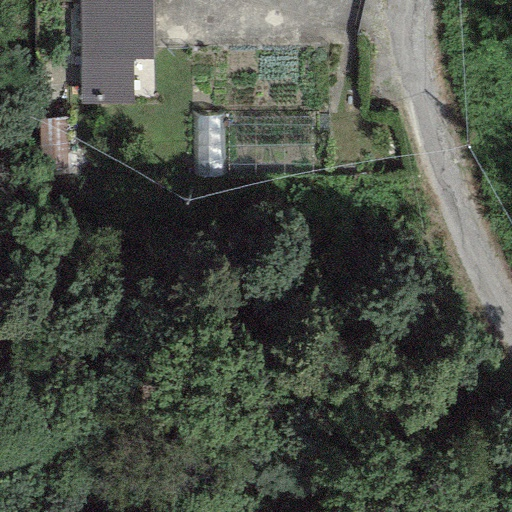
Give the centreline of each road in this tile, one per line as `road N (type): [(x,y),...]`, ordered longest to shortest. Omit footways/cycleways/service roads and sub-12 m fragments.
road 1 (track): [(0,287),(37,350),(246,511)]
road 2 (unclassified): [(511,276),(487,248),(417,94),(422,0)]
